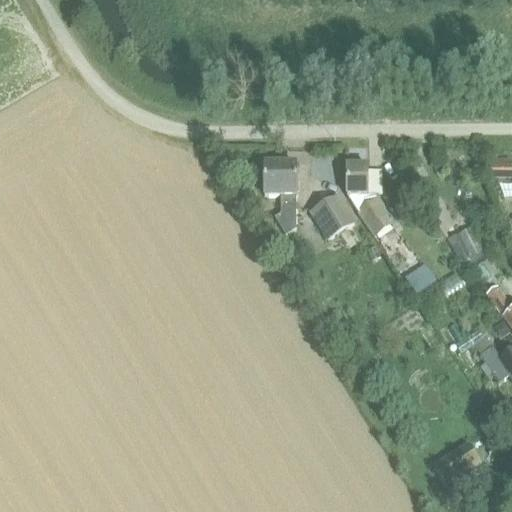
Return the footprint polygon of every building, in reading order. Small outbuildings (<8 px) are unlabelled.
[(511,167),(491,169),(492,183),(511,181),(511,167)] [(296,169),(264,169),(264,200),(280,200),(280,218),(274,222),(285,240),(296,233),(296,210),(296,169)] [(358,218),(373,238),(392,225),(375,199),(367,198),(367,169),(347,169),(347,200),(358,218)] [(353,228),(337,200),(311,216),(328,244),(353,228)] [(460,238),(471,260),(482,255),(470,233),(460,238)] [(482,267),(472,273),(481,287),(491,280),(482,267)] [(424,269),(405,282),(417,300),(436,287),(424,269)] [(511,309),(499,290),(487,298),(503,320),(511,333),(511,309)] [(503,325),(494,331),(502,342),(511,336),(503,325)] [(427,326),(415,333),(422,343),(433,335),(427,326)] [(479,334),(456,350),(461,357),(484,341),(479,334)] [(487,342),(474,351),(480,359),(493,351),(487,342)] [(511,381),(511,356),(501,363),(493,351),(480,359),(499,387),(510,379),(511,381)] [(446,490),(481,468),(469,448),(434,471),(446,490)] [(461,484),(447,493),(453,502),(467,493),(461,484)]
